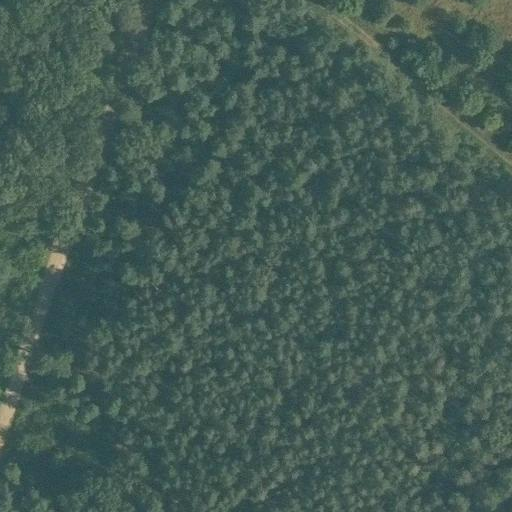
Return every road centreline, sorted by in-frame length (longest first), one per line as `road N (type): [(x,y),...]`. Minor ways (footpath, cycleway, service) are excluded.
road 1 (track): [(295,0),(511,179)]
road 2 (track): [(0,461),(71,219)]
road 3 (track): [(144,0),(71,219)]
